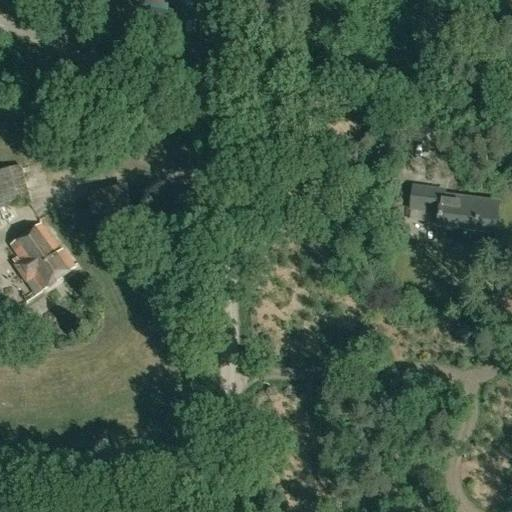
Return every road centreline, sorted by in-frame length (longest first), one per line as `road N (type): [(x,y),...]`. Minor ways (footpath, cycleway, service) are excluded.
road 1 (unclassified): [(234,511),(225,95),(234,0)]
road 2 (track): [(402,219),(413,112),(225,95)]
